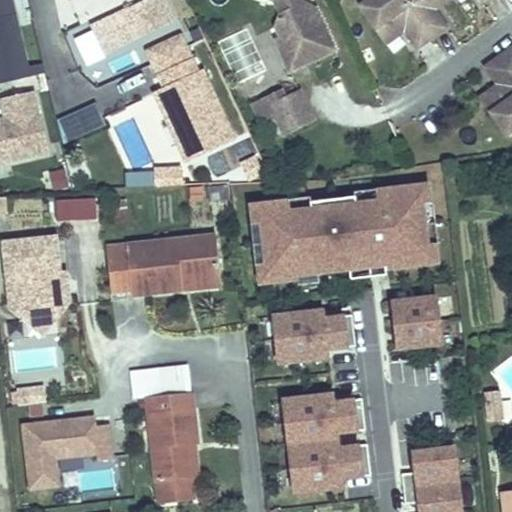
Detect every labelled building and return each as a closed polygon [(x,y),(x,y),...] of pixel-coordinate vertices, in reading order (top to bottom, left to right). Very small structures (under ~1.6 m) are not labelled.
[(12,0),(0,0),(0,83),(33,76),(46,72),(43,64),(30,67),(18,22),(12,0)] [(151,0),(96,26),(108,52),(179,19),(169,0),(151,0)] [(302,44),(310,62),(338,49),(318,8),(315,7),(305,4),(303,0),(277,0),(280,7),(283,13),(280,26),(286,37),(302,44)] [(371,0),(364,5),(388,39),(406,26),(408,29),(421,47),(451,26),(439,10),(436,5),(442,0),(485,0),(486,0),(371,0)] [(452,0),(442,0),(436,5),(439,10),(452,0)] [(406,26),(388,39),(391,42),(408,29),(406,26)] [(184,33),(145,51),(163,90),(154,94),(185,162),(236,139),(204,71),(202,72),(184,33)] [(286,37),(278,40),(293,70),(310,62),(302,44),(286,37)] [(510,132),(511,131),(511,48),(489,65),(502,83),(504,86),(486,99),(510,132)] [(504,86),(502,83),(484,95),(486,99),(504,86)] [(271,95),(257,102),(268,123),(281,117),(290,134),(319,120),(304,88),(290,95),(275,102),(271,95)] [(286,88),(271,95),(275,102),(290,95),(286,88)] [(36,94),(2,101),(5,119),(0,119),(0,165),(48,156),(36,94)] [(97,103),(59,120),(64,145),(106,126),(97,103)] [(130,172),(152,163),(135,117),(112,126),(130,172)] [(257,157),(242,164),(251,182),(265,175),(257,157)] [(182,186),(181,167),(155,168),(156,186),(182,186)] [(53,191),(67,188),(63,171),(49,174),(53,191)] [(429,180),(249,202),(259,284),(439,262),(429,180)] [(133,298),(224,288),(217,234),(108,247),(113,294),(133,292),(133,298)] [(66,236),(1,242),(9,309),(45,337),(73,302),(66,236)] [(439,293),(393,299),(399,350),(445,344),(439,293)] [(324,305),(272,311),(278,364),(329,358),(328,348),(355,345),(351,314),(325,317),(324,305)] [(43,387),(10,391),(12,406),(44,402),(43,387)] [(333,392),(283,397),(293,494),(346,489),(345,480),(372,478),(368,443),(340,446),(339,432),(364,429),(360,400),(334,403),(333,392)] [(502,395),(492,395),(494,422),(504,421),(502,395)] [(157,487),(191,483),(190,451),(202,450),(197,396),(149,402),(157,487)] [(95,415),(21,423),(29,490),(61,487),(57,458),(98,453),(99,460),(114,458),(110,424),(96,426),(95,415)] [(462,511),(455,445),(414,450),(421,511),(462,511)] [(190,451),(191,483),(204,482),(202,450),(190,451)] [(511,511),(511,489),(502,491),(504,511),(511,511)]
